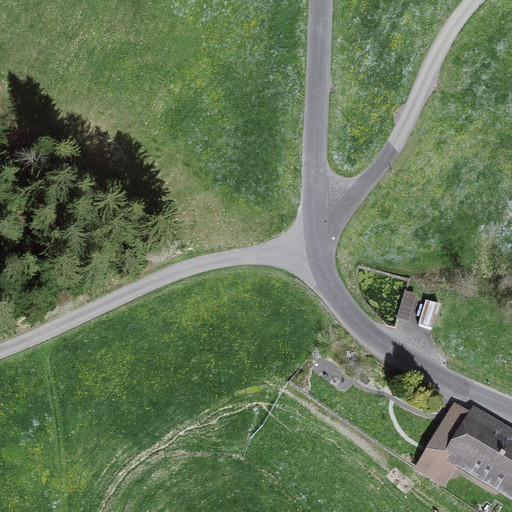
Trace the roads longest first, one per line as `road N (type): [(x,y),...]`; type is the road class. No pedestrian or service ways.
road 1 (unclassified): [(511,409),(365,330),(331,289),(315,210),(324,0)]
road 2 (track): [(0,345),(190,271),(317,236)]
road 3 (track): [(473,0),(441,43),(391,147),(317,236)]
